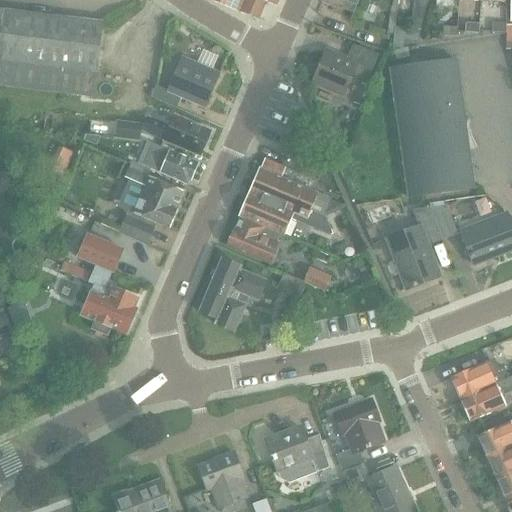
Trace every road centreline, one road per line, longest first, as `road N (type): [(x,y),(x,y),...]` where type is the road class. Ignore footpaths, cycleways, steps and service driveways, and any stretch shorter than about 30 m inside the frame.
road 1 (residential): [(173,385),(162,315),(275,51)]
road 2 (residential): [(173,385),(395,346)]
road 3 (residential): [(0,465),(131,396),(173,385)]
road 4 (residential): [(465,511),(395,346)]
road 5 (unknown): [(485,53),(495,165),(511,197)]
road 6 (residential): [(395,346),(511,301)]
